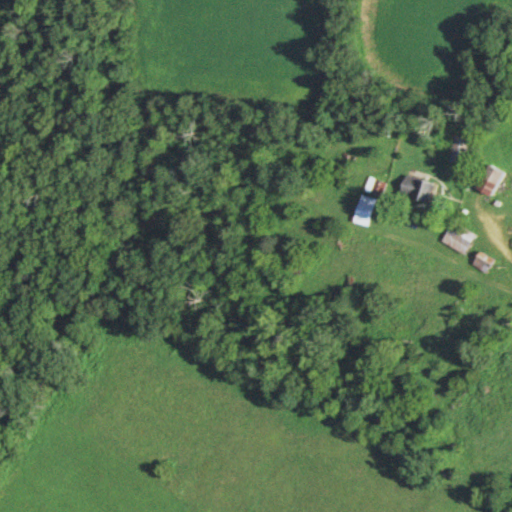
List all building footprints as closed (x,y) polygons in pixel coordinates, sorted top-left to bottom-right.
[(466,165),(472,138),(458,135),(452,162),(466,165)] [(479,189),(495,197),(508,172),(492,164),(479,189)] [(441,183),(410,174),(404,194),(435,203),(441,183)] [(379,200),(364,195),(356,223),(371,228),(379,200)] [(444,241),(466,256),(480,236),(458,221),(444,241)] [(489,274),(496,262),(483,254),(476,266),(489,274)]
